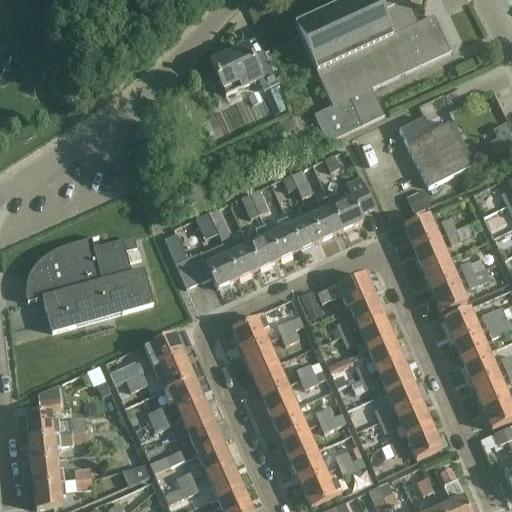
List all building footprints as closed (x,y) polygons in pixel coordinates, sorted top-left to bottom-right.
[(432,18),(418,25),(407,2),(410,0),(349,0),(293,26),(331,108),(313,117),(326,145),(384,118),(371,91),(449,55),(432,18)] [(260,81),(271,76),(262,55),(251,60),(246,48),(209,65),(225,97),(241,90),(238,83),(258,74),(260,81)] [(448,126),(427,137),(425,133),(430,131),(425,120),(399,133),(428,191),(471,170),(448,126)] [(329,177),(338,173),(332,160),(323,164),(329,177)] [(299,175),(290,179),(295,192),(301,203),(310,199),(299,175)] [(290,179),(281,184),(287,196),(295,192),(290,179)] [(327,205),(326,206),(340,235),(362,225),(357,214),(367,210),(356,185),(346,190),(347,192),(326,201),(327,205)] [(500,198),(506,209),(511,206),(511,198),(509,193),(500,198)] [(258,194),(248,198),(258,220),(267,216),(258,194)] [(258,220),(248,198),(239,202),(249,224),(258,220)] [(322,214),(308,220),(319,245),(340,235),(326,206),(320,209),(322,214)] [(207,217),(213,230),(220,246),(229,242),(216,213),(207,217)] [(198,222),(194,223),(200,236),(204,235),(213,230),(207,217),(198,222)] [(403,230),(413,252),(438,241),(428,219),(403,230)] [(308,220),(288,230),(299,254),(319,245),(308,220)] [(440,226),(446,237),(456,233),(451,221),(440,226)] [(278,234),(266,239),(277,264),(299,254),(288,230),(285,223),(275,228),(278,234)] [(255,238),(243,243),(245,249),(256,273),(277,264),(266,239),(262,230),(253,235),(255,238)] [(456,233),(446,237),(451,249),(461,244),(456,233)] [(175,270),(187,264),(186,262),(175,238),(163,243),(175,270)] [(26,282),(25,290),(25,298),(26,306),(41,302),(51,336),(152,308),(142,273),(130,276),(124,256),(135,252),(133,243),(121,246),(121,245),(100,251),(97,241),(75,247),(61,252),(45,259),(36,266),(30,274),(26,282)] [(438,241),(413,252),(423,273),(448,262),(438,241)] [(187,264),(197,287),(210,281),(215,292),(236,282),(225,258),(221,249),(200,258),(199,256),(186,262),(187,264)] [(245,249),(225,258),(236,282),(256,273),(245,249)] [(448,262),(423,273),(432,295),(457,284),(448,262)] [(459,270),(464,281),(484,272),(480,263),(471,267),(469,265),(459,270)] [(187,264),(175,270),(185,292),(197,287),(187,264)] [(484,272),(464,281),(470,292),(489,283),(484,272)] [(347,312),(349,311),(374,299),(364,277),(317,298),(321,308),(341,299),(347,312)] [(457,284),(432,295),(442,317),(467,306),(457,284)] [(349,311),(358,332),(383,321),(374,299),(349,311)] [(481,320),(486,331),(507,322),(502,310),(481,320)] [(444,323),(454,346),(479,335),(469,312),(444,323)] [(231,334),(241,357),(266,346),(263,338),(268,335),(262,320),(231,334)] [(297,320),(275,330),(279,339),(301,329),(297,320)] [(383,321),(358,332),(368,354),(393,343),(383,321)] [(511,332),(507,322),(486,331),(492,343),(511,333),(511,332)] [(336,328),(341,340),(350,336),(345,324),(336,328)] [(302,331),(301,329),(279,339),(284,349),(298,343),(294,334),(302,331)] [(479,335),(454,346),(463,367),(488,356),(479,335)] [(350,336),(341,340),(346,352),(355,348),(350,336)] [(143,351),(147,361),(152,373),(183,359),(173,337),(143,351)] [(393,343),(368,354),(378,375),(402,364),(393,343)] [(266,346),(241,357),(251,379),(276,367),(266,346)] [(488,356),(463,367),(472,388),(497,378),(488,356)] [(500,363),(505,374),(511,371),(511,361),(510,358),(500,363)] [(183,359),(152,373),(157,384),(163,381),(168,393),(163,395),(163,396),(169,393),(169,392),(193,382),(183,359)] [(327,372),(330,378),(351,368),(348,362),(327,372)] [(402,364),(378,375),(387,397),(412,386),(402,364)] [(120,373),(125,384),(142,377),(136,365),(120,373)] [(276,367),(251,379),(261,401),(286,389),(276,367)] [(295,374),(299,383),(313,377),(309,367),(295,374)] [(355,371),(360,383),(369,379),(364,367),(355,371)] [(142,377),(125,384),(131,396),(147,389),(142,377)] [(313,377),(299,383),(303,392),(317,386),(313,377)] [(497,378),(472,388),(481,410),(506,399),(497,378)] [(369,379),(360,383),(365,395),(374,391),(369,379)] [(169,393),(163,396),(169,409),(174,406),(178,415),(203,403),(193,382),(169,392),(169,393)] [(412,386),(387,397),(397,419),(422,408),(412,386)] [(24,418),(27,442),(56,439),(84,436),(85,436),(84,423),(51,427),(50,415),(60,414),(58,401),(56,402),(55,390),(56,390),(56,389),(36,398),(38,416),(24,418)] [(286,389),(261,401),(271,422),(296,411),(286,389)] [(511,412),(506,399),(481,410),(491,432),(511,423),(511,412)] [(203,403),(178,415),(187,437),(212,425),(203,403)] [(315,417),(319,427),(340,417),(335,408),(315,417)] [(422,408),(397,419),(407,441),(431,430),(422,408)] [(296,411),(271,422),(281,444),(306,433),(296,411)] [(371,430),(379,426),(388,422),(383,411),(366,418),(371,430)] [(146,418),(151,428),(165,421),(160,412),(146,418)] [(340,417),(319,427),(323,437),(344,427),(340,417)] [(165,421),(151,428),(155,437),(169,431),(165,421)] [(388,422),(379,426),(384,438),(393,434),(388,422)] [(212,425),(187,437),(197,458),(222,447),(212,425)] [(431,430),(407,441),(416,462),(441,451),(431,430)] [(511,430),(494,439),(499,450),(507,446),(511,456),(511,474),(506,477),(511,489),(511,430)] [(306,433),(281,444),(290,466),(316,455),(306,433)] [(56,439),(27,442),(30,465),(55,463),(54,452),(71,450),(71,447),(85,445),(84,436),(56,439)] [(398,444),(389,448),(394,460),(403,456),(398,444)] [(222,447),(197,458),(207,480),(232,469),(222,447)] [(179,455),(149,468),(153,478),(184,464),(179,455)] [(316,455),(290,466),(300,488),(326,477),(316,455)] [(334,461),(339,471),(352,465),(348,455),(334,461)] [(55,463),(30,465),(32,489),(62,486),(60,473),(57,474),(55,463)] [(352,465),(339,471),(343,481),(357,474),(352,465)] [(232,469),(207,480),(216,502),(241,491),(232,469)] [(437,506),(436,506),(438,511),(468,511),(450,471),(439,476),(445,490),(442,491),(449,505),(439,510),(437,506)] [(73,475),(74,484),(89,483),(88,473),(73,475)] [(175,483),(179,493),(193,486),(189,476),(175,483)] [(326,477),(300,488),(311,511),(341,497),(334,483),(329,485),(326,477)] [(416,487),(422,500),(432,495),(426,482),(416,487)] [(62,486),(32,489),(34,511),(48,511),(61,511),(59,499),(63,498),(63,495),(90,492),(89,483),(74,484),(74,485),(62,486)] [(193,486),(179,493),(163,500),(168,509),(198,496),(193,486)] [(387,486),(377,491),(387,511),(397,511),(399,511),(387,486)] [(250,511),(241,491),(216,502),(220,511),(250,511)] [(387,511),(377,491),(367,495),(375,511),(387,511)]
